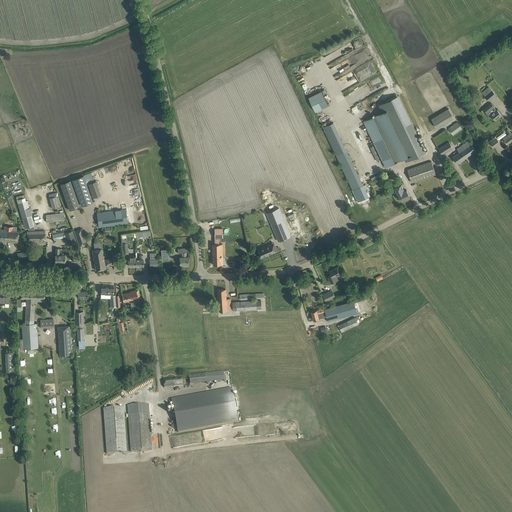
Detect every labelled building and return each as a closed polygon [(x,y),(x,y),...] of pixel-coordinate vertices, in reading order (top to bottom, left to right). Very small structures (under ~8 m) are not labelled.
[(359,83),(343,91),(351,106),(373,95),(371,91),(368,92),(370,96),(367,97),(365,93),(367,92),(365,90),(360,92),(358,87),(361,86),(359,83)] [(485,96),(489,101),(496,95),(489,87),(483,92),(486,95),(485,96)] [(307,97),(314,111),(327,105),(320,90),(307,97)] [(404,158),(406,162),(426,152),(399,95),(379,105),(382,112),(364,121),(386,166),(404,158)] [(502,115),(491,102),(483,109),(486,112),(486,113),(490,118),(491,118),(493,117),(496,121),(502,115)] [(448,108),(435,117),(432,119),(437,127),(440,125),(454,116),(448,108)] [(448,128),(453,135),(462,128),(457,121),(448,128)] [(334,122),(322,127),(358,201),(369,196),(334,122)] [(509,134),(503,138),(507,144),(511,140),(511,131),(511,132),(508,128),(506,130),(509,134)] [(311,136),(261,147),(266,173),(304,165),(305,169),(281,174),(285,191),(328,182),(324,163),(322,163),(321,160),(316,161),(311,136)] [(490,142),(491,143),(494,147),(500,143),(496,138),(490,142)] [(453,157),(454,159),(457,163),(476,150),(469,140),(457,149),(459,152),(453,157)] [(449,142),(438,148),(442,155),(453,148),(449,142)] [(431,161),(407,169),(412,182),(436,174),(431,161)] [(83,175),(72,179),(81,206),(93,202),(83,175)] [(70,180),(60,183),(70,210),(80,206),(70,180)] [(96,180),(88,183),(93,197),(101,195),(96,180)] [(406,190),(405,191),(401,184),(393,189),(398,199),(400,198),(401,200),(410,196),(406,190)] [(304,226),(343,217),(339,199),(334,200),(331,188),(297,196),(304,226)] [(48,195),(52,208),(61,206),(58,195),(56,196),(56,193),(48,195)] [(19,196),(16,197),(18,203),(25,228),(35,225),(27,200),(26,201),(24,195),(19,196)] [(279,208),(267,213),(273,228),(274,231),(279,229),(281,234),(276,236),(278,241),(290,236),(279,208)] [(97,213),(99,227),(102,227),(128,223),(126,209),(97,213)] [(64,220),(63,213),(46,215),(47,222),(64,220)] [(17,227),(4,226),(4,229),(0,229),(0,240),(17,242),(18,231),(16,231),(17,227)] [(223,228),(214,228),(215,238),(223,238),(223,228)] [(27,231),(27,238),(27,243),(45,242),(45,231),(27,231)] [(65,233),(65,232),(52,234),(53,240),(67,237),(67,238),(68,241),(69,244),(76,242),(72,231),(65,233)] [(86,243),(82,231),(75,233),(79,245),(86,243)] [(122,238),(123,253),(128,253),(127,243),(126,243),(126,240),(125,240),(125,238),(126,237),(133,236),(133,237),(136,237),(135,232),(126,234),(121,234),(122,238)] [(273,242),(258,249),(261,258),(277,251),(273,242)] [(92,250),(95,265),(96,270),(106,268),(101,243),(94,244),(94,247),(95,250),(92,250)] [(225,257),(223,257),(222,244),(212,244),(213,265),(225,264),(225,257)] [(186,248),(178,249),(178,253),(182,253),(182,257),(179,257),(180,266),(188,266),(187,257),(186,257),(186,248)] [(55,255),(55,262),(65,262),(66,261),(66,258),(65,258),(65,255),(59,255),(59,250),(55,250),(55,255)] [(328,277),(331,283),(338,279),(336,276),(340,274),(337,267),(330,271),(332,275),(328,277)] [(101,294),(113,294),(113,286),(101,286),(101,294)] [(218,290),(218,295),(219,312),(231,311),(230,299),(226,299),(226,289),(218,290)] [(0,302),(5,303),(9,303),(9,299),(10,295),(10,290),(6,290),(6,291),(0,290),(0,302)] [(19,339),(20,349),(38,348),(36,323),(34,324),(34,320),(33,320),(34,301),(45,301),(46,292),(21,290),(20,298),(26,298),(25,324),(22,324),(23,339),(19,339)] [(122,294),(123,299),(124,301),(134,299),(135,302),(139,301),(139,298),(139,297),(138,290),(130,291),(131,292),(122,294)] [(323,295),(326,301),(332,298),(329,292),(323,295)] [(356,298),(357,302),(367,299),(365,292),(353,295),(353,298),(356,298)] [(233,311),(261,309),(261,300),(232,302),(233,311)] [(327,317),(328,322),(338,319),(338,318),(343,317),(343,316),(351,314),(351,311),(356,310),(354,301),(325,309),(324,308),(311,312),(314,320),(327,317)] [(75,312),(75,328),(76,328),(77,340),(78,340),(78,344),(84,344),(84,341),(87,341),(87,344),(95,343),(94,335),(84,335),(83,312),(75,312)] [(369,312),(361,316),(364,321),(371,317),(369,312)] [(339,326),(337,327),(339,331),(341,331),(341,332),(346,330),(358,324),(363,322),(360,315),(355,318),(355,317),(339,325),(339,326)] [(117,323),(119,331),(124,330),(123,321),(120,322),(120,317),(116,317),(117,323)] [(40,319),(41,328),(54,327),(53,319),(40,319)] [(57,326),(59,355),(72,355),(70,326),(57,326)] [(5,352),(6,373),(15,372),(14,352),(5,352)] [(223,372),(189,375),(190,383),(224,380),(223,372)] [(163,379),(164,388),(183,386),(182,378),(173,379),(173,378),(163,379)] [(231,388),(172,399),(178,432),(237,421),(235,411),(238,410),(236,398),(233,398),(231,388)] [(148,404),(128,406),(128,407),(131,452),(147,451),(152,450),(150,435),(149,414),(148,404)] [(123,408),(104,409),(107,454),(126,452),(123,408)]
